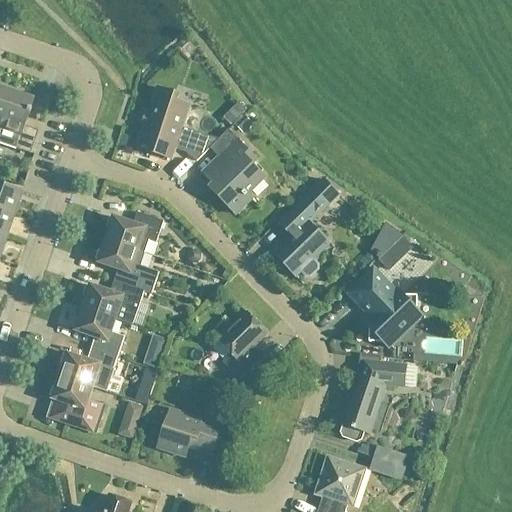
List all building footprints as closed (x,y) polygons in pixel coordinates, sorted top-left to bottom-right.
[(167,71),(174,80),(191,68),(184,58),(167,71)] [(0,128),(11,94),(0,90),(0,128)] [(157,90),(139,145),(152,149),(150,155),(171,162),(189,107),(176,103),(178,97),(157,90)] [(11,94),(0,128),(0,146),(6,148),(29,156),(36,133),(22,128),(32,101),(11,94)] [(231,127),(239,119),(231,111),(223,120),(231,127)] [(194,134),(187,156),(196,164),(218,142),(194,134)] [(228,171),(209,190),(235,217),(252,201),(248,197),(265,180),(252,167),(256,162),(236,142),(218,160),(228,171)] [(295,279),(300,274),(305,279),(310,279),(317,272),(317,268),(312,263),(329,246),(309,226),(338,197),(323,182),(278,226),(290,238),(272,256),(295,279)] [(0,211),(13,215),(21,192),(0,185),(0,211)] [(13,215),(0,211),(0,236),(5,238),(13,215)] [(105,242),(143,256),(148,243),(155,245),(163,224),(136,215),(132,226),(113,220),(105,242)] [(414,253),(403,240),(378,263),(390,276),(414,253)] [(143,294),(151,297),(158,275),(139,269),(143,256),(105,242),(97,265),(117,272),(113,283),(140,292),(139,293),(143,294)] [(373,270),(346,296),(368,319),(363,324),(368,330),(368,345),(382,345),(388,351),(422,319),(416,313),(417,298),(402,298),(396,292),(395,293),(373,270)] [(143,294),(139,293),(140,292),(113,283),(109,295),(89,288),(82,311),(115,322),(132,328),(143,294)] [(90,351),(117,360),(124,339),(110,335),(115,322),(82,311),(74,333),(94,340),(90,351)] [(239,382),(258,364),(248,354),(266,336),(246,315),(218,343),(230,356),(222,365),(239,382)] [(166,340),(149,334),(144,347),(162,353),(166,340)] [(418,345),(419,366),(461,364),(460,343),(418,345)] [(117,360),(90,351),(86,363),(67,356),(59,379),(92,390),(96,377),(109,382),(117,360)] [(344,408),(338,426),(341,428),(339,435),(341,440),(356,445),(360,442),(363,435),(368,437),(385,388),(404,390),(405,369),(361,364),(357,378),(356,377),(345,408),(344,408)] [(141,382),(153,386),(157,375),(144,371),(141,382)] [(71,408),(67,420),(97,430),(105,409),(88,403),(92,390),(59,379),(51,402),(71,408)] [(128,411),(117,438),(130,443),(141,416),(128,411)] [(188,450),(210,457),(220,429),(169,412),(156,451),(184,460),(188,450)] [(344,511),(346,508),(352,510),(365,472),(327,459),(314,497),(326,501),(322,511),(344,511)] [(127,511),(130,505),(109,498),(104,511),(127,511)]
